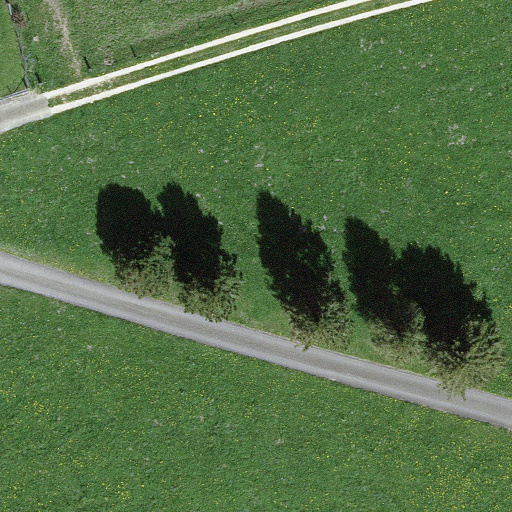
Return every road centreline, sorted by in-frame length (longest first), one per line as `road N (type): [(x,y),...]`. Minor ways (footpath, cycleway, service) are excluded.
road 1 (track): [(0,267),(511,414)]
road 2 (track): [(0,114),(178,54),(382,0)]
